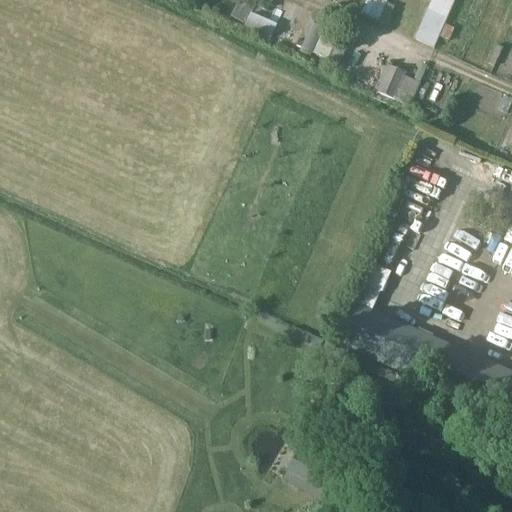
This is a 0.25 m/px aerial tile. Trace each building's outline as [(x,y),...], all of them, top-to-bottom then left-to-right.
[(250,8),(253,0),(239,0),(238,2),(250,8)] [(390,0),(337,0),(334,7),(380,24),(392,0),(390,0)] [(435,46),(454,0),(431,0),(415,36),(435,46)] [(269,41),(276,27),(250,15),(244,29),(269,41)] [(351,35),(324,23),(322,28),(310,23),(293,60),(305,65),(310,53),(338,65),(351,35)] [(452,28),(445,25),(439,38),(446,41),(452,28)] [(495,45),(488,64),(495,67),(503,49),(495,45)] [(418,84),(426,67),(419,64),(411,81),(403,77),(405,74),(385,65),(374,91),(377,92),(376,93),(408,108),(419,85),(418,84)] [(354,306),(336,346),(403,375),(511,422),(511,374),(420,335),(354,306)] [(357,370),(361,362),(324,345),(320,354),(357,370)] [(394,386),(398,378),(368,365),(364,373),(394,386)] [(420,395),(423,389),(403,380),(400,386),(420,395)] [(434,403),(437,395),(428,391),(424,399),(434,403)] [(490,428),(494,419),(465,407),(462,415),(490,428)] [(333,511),(349,485),(354,477),(345,471),(304,446),(283,481),(333,511)]
